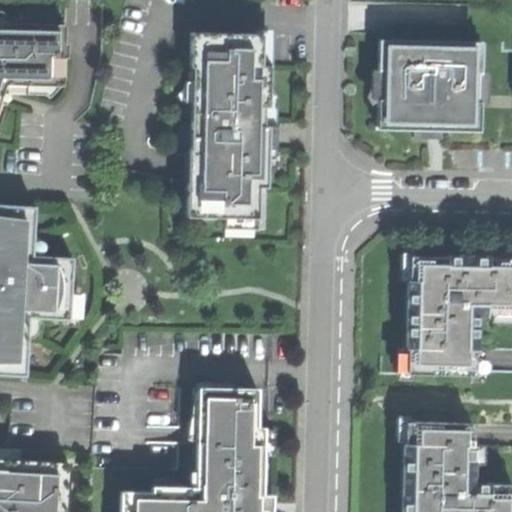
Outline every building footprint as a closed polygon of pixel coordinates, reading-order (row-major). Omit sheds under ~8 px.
[(0,103),(6,83),(64,84),(65,23),(0,21),(0,103)] [(262,33),(190,32),(190,67),(197,67),(197,99),(193,99),(192,153),(196,153),(196,185),(187,185),(186,218),(258,219),(259,188),(267,188),(268,147),(263,147),(264,103),(265,67),(261,66),(262,33)] [(481,43),(377,40),(376,69),(383,70),(382,102),(376,102),(375,131),(425,132),(478,133),(479,103),(476,103),(476,72),(480,72),(481,43)] [(34,206),(0,204),(0,373),(25,375),(28,317),(69,319),(72,258),(32,256),(34,206)] [(445,256),(445,259),(445,267),(459,267),(459,262),(469,262),(469,256),(445,256)] [(407,348),(407,374),(472,375),(472,349),(474,349),(475,314),(511,314),(511,260),(487,260),(487,263),(469,262),(459,262),(459,267),(445,267),(445,259),(409,258),(409,280),(406,280),(405,348),(407,348)] [(258,388),(203,387),(202,413),(197,413),(196,469),(200,469),(200,487),(152,486),(152,492),(120,491),(120,511),(262,511),(263,471),(263,427),(257,427),(258,388)] [(511,511),(511,485),(472,484),(472,446),(470,446),(470,423),(405,422),(405,444),(402,444),(400,511),(511,511)] [(0,511),(68,511),(70,466),(19,464),(20,458),(0,457),(0,511)]
